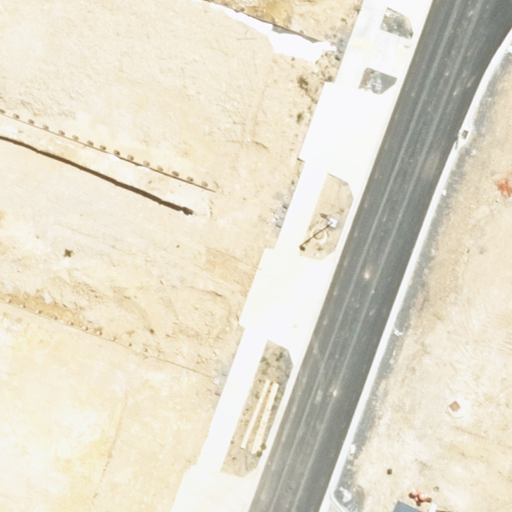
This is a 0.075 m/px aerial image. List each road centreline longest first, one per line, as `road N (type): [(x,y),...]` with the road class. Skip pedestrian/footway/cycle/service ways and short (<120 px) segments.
road 1 (residential): [(294,511),(391,241)]
road 2 (residential): [(391,241),(478,0)]
road 3 (residential): [(391,241),(511,274)]
